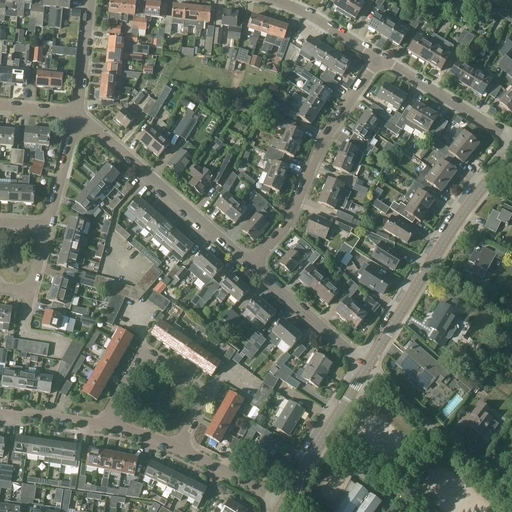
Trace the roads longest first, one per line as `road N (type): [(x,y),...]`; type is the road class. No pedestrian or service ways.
road 1 (residential): [(253,266),(292,218),(314,141),(370,59)]
road 2 (residential): [(253,266),(93,129),(71,120)]
road 3 (residential): [(105,425),(133,368),(145,361),(202,389),(174,447)]
road 4 (residential): [(511,498),(367,367)]
road 5 (unclassified): [(279,508),(367,367)]
road 6 (residential): [(511,139),(370,59)]
road 7 (residential): [(367,367),(253,266)]
road 8 (unclassified): [(425,270),(511,153)]
road 9 (residential): [(279,508),(174,447)]
road 10 (residential): [(71,120),(80,0)]
